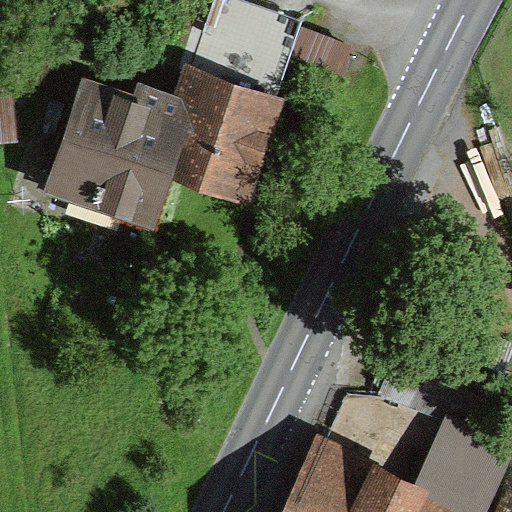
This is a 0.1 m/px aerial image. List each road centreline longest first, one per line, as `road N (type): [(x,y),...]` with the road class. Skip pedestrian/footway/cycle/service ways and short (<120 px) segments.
road 1 (secondary): [(476,0),(226,511)]
road 2 (track): [(429,90),(511,279)]
